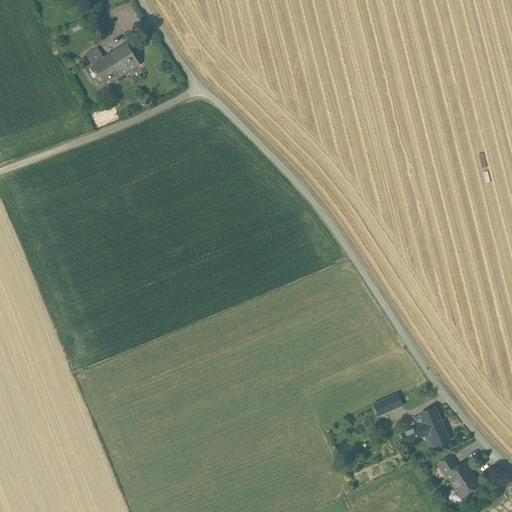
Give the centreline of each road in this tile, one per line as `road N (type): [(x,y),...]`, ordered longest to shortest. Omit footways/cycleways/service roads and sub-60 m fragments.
road 1 (unclassified): [(199,88),(327,219),(432,380),(511,470)]
road 2 (unclassified): [(0,171),(199,88)]
